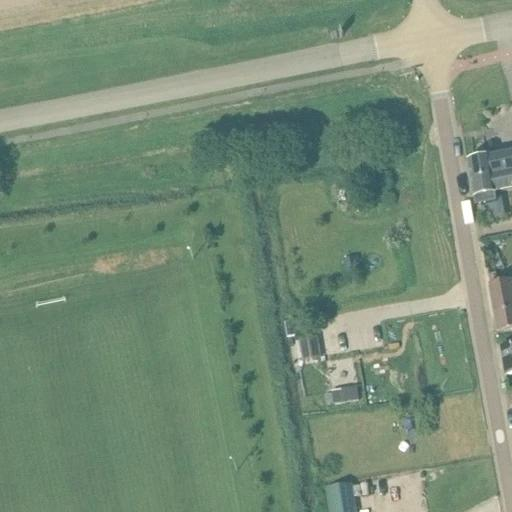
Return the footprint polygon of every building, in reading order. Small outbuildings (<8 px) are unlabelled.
[(467,161),(471,180),(511,172),(511,154),(490,158),(490,157),(467,161)] [(511,172),(471,180),(474,198),(475,198),(476,205),(486,203),(485,196),(496,194),(496,193),(498,193),(505,192),(511,190),(511,172)] [(495,314),(511,310),(511,281),(490,286),(495,314)] [(511,310),(495,314),(498,332),(511,329),(511,310)] [(294,322),(287,323),(289,339),(297,338),(294,322)] [(317,339),(300,341),(303,362),(321,360),(317,339)] [(511,346),(501,349),(506,376),(511,375),(511,346)] [(357,387),(331,391),(331,395),(333,406),(359,402),(357,387)] [(444,471),(420,474),(421,483),(436,481),(437,485),(445,484),(444,471)] [(355,511),(351,486),(331,489),(327,489),(330,511),(355,511)]
